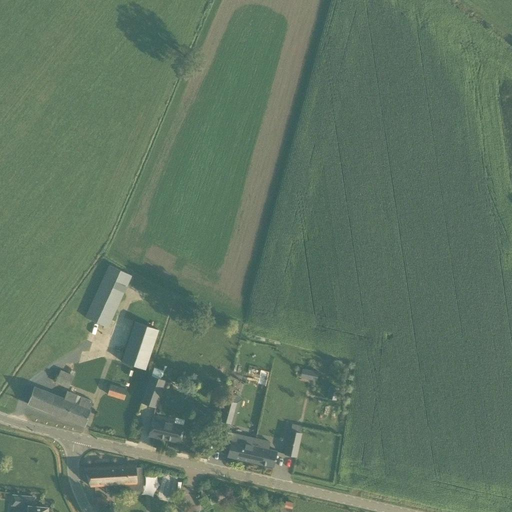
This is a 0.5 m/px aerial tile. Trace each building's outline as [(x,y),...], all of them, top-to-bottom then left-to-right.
[(108,328),(131,276),(108,265),(85,318),(108,328)] [(135,322),(122,362),(145,369),(158,329),(135,322)] [(156,408),(165,381),(160,379),(163,370),(154,367),(142,403),(156,408)] [(69,387),(75,372),(71,370),(70,374),(60,370),(55,382),(69,387)] [(260,370),(259,376),(267,378),(269,372),(260,370)] [(312,371),(310,379),(316,380),(318,372),(312,371)] [(126,390),(111,385),(108,395),(123,399),(126,390)] [(84,426),(88,417),(93,402),(81,398),(79,404),(75,403),(78,396),(66,392),(64,399),(34,388),(31,395),(28,404),(84,426)] [(226,400),(220,421),(230,424),(236,403),(227,400),(226,400)] [(174,424),(152,419),(148,436),(179,443),(183,426),(184,420),(176,418),(174,424)] [(301,434),(290,431),(285,454),(296,457),(301,434)] [(226,458),(250,463),(254,440),(224,434),(222,442),(229,443),(226,458)] [(254,440),(250,463),(273,468),(276,452),(273,452),(268,450),(269,443),(254,440)] [(135,465),(84,469),(90,487),(95,486),(105,486),(106,494),(122,493),(122,489),(122,485),(137,483),(136,479),(141,479),(140,468),(135,469),(135,465)] [(164,496),(174,498),(178,477),(165,474),(161,494),(164,495),(164,496)] [(98,495),(98,504),(111,504),(111,496),(98,495)] [(34,497),(23,496),(22,497),(22,506),(28,506),(27,511),(46,511),(47,508),(33,506),(34,497)]
